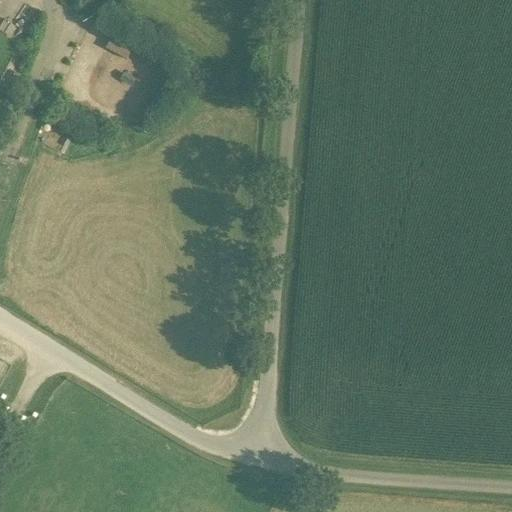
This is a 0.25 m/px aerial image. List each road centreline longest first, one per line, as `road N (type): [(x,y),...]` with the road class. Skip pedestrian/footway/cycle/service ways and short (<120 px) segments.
road 1 (unclassified): [(260,462),(298,0)]
road 2 (unclassified): [(0,317),(196,439),(260,462)]
road 3 (unclassified): [(260,462),(511,488)]
